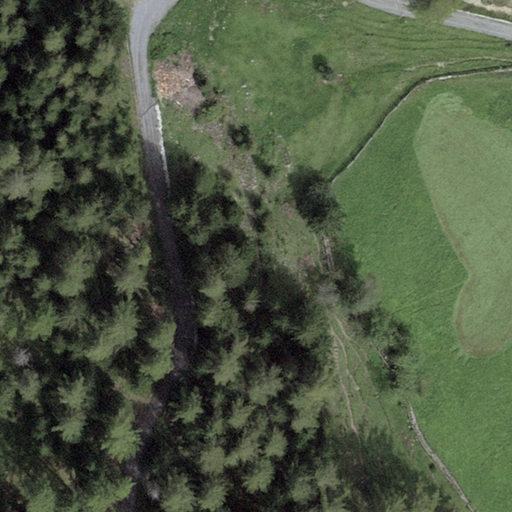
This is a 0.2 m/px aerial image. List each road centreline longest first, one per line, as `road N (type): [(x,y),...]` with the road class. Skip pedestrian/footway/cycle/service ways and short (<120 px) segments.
road 1 (track): [(211,511),(218,505),(206,218),(151,57),(153,0)]
road 2 (track): [(360,0),(511,35)]
